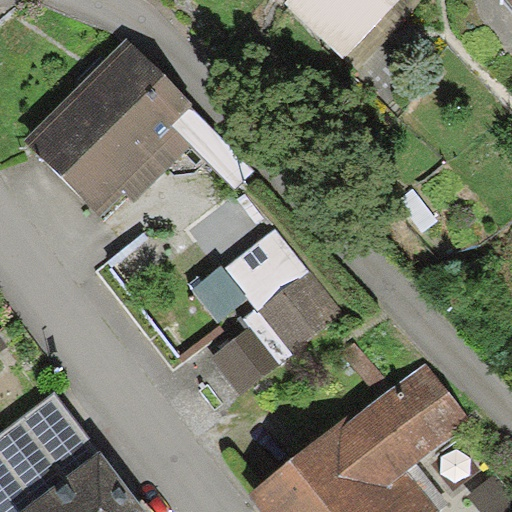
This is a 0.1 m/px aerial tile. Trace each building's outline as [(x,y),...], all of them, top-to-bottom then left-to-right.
[(313,0),(288,27),(341,76),(412,0),(313,0)] [(125,40),(24,146),(99,218),(127,189),(138,200),(190,147),(171,129),(194,106),(125,40)] [(203,297),(225,330),(260,307),(239,273),(203,297)] [(309,286),(241,340),(270,376),(338,321),(309,286)] [(265,382),(239,354),(211,379),(236,408),(265,382)] [(425,365),(249,502),(256,511),(438,511),(410,473),(420,466),(472,425),(425,365)] [(56,396),(0,438),(0,511),(143,511),(131,496),(56,396)] [(444,511),(450,507),(420,466),(410,473),(438,511),(444,511)]
